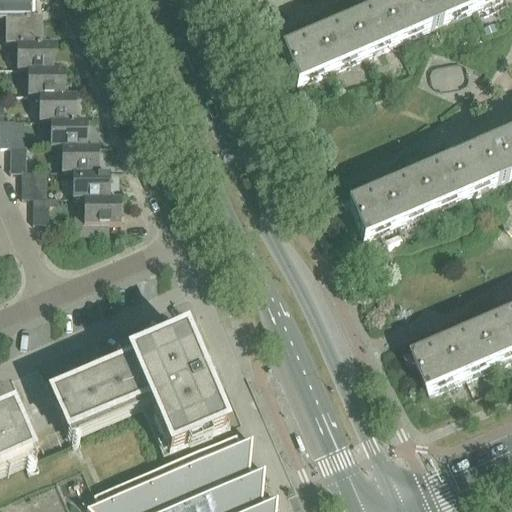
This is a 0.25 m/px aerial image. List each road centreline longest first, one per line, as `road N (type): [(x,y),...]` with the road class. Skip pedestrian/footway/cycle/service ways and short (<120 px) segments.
road 1 (tertiary): [(397,511),(167,0)]
road 2 (tertiary): [(136,0),(356,511)]
road 3 (residential): [(49,300),(160,254),(169,235),(73,0)]
road 4 (residential): [(49,300),(0,189)]
